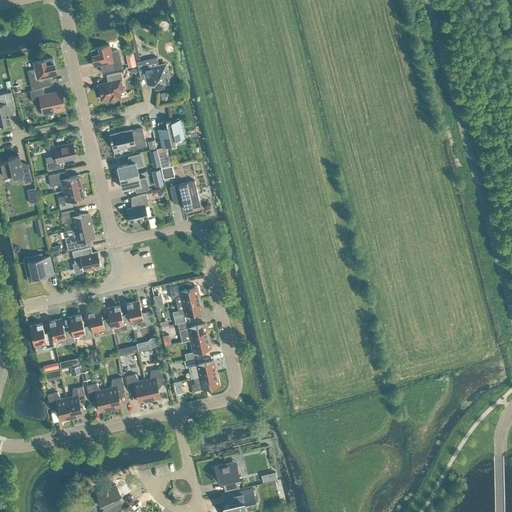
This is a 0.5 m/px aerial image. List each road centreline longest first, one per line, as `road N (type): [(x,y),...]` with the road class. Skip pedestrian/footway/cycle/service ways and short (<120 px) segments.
road 1 (residential): [(176,412),(224,400),(237,382),(204,237),(182,226),(114,241)]
road 2 (residential): [(0,442),(43,444),(176,412)]
road 3 (residential): [(25,304),(124,282),(114,241)]
road 4 (residential): [(114,241),(86,120)]
road 5 (residential): [(86,120),(63,0)]
